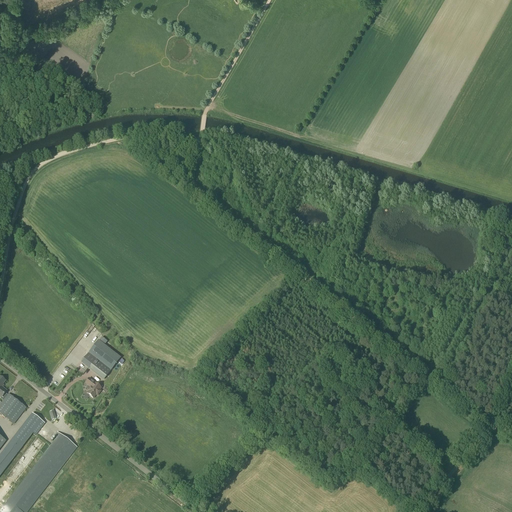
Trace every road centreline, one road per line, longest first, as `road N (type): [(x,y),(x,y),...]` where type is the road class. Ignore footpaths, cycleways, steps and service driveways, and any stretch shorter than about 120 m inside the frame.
road 1 (track): [(0,280),(10,220),(35,163),(122,136),(197,137),(192,193),(488,427),(511,434)]
road 2 (unclassified): [(198,511),(0,356)]
road 3 (unclassified): [(418,511),(511,386)]
